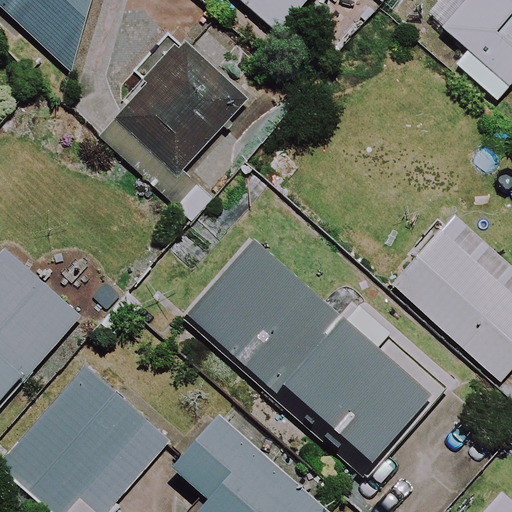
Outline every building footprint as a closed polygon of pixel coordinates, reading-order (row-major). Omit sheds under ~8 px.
[(0,0),(0,10),(71,78),(96,0),(0,0)] [(311,0),(236,0),(279,37),(311,0)] [(373,0),(382,8),(390,0),(373,0)] [(511,0),(466,0),(441,28),(509,90),(511,86),(511,0)] [(248,107),(184,49),(102,139),(131,166),(148,147),(183,178),(248,107)] [(511,270),(454,218),(392,286),(500,384),(511,370),(511,270)] [(344,327),(254,245),(188,318),(274,397),(281,389),(370,469),(430,403),(374,351),(389,335),(360,309),(344,327)] [(0,407),(76,323),(5,259),(0,264),(0,407)] [(107,511),(167,441),(84,371),(1,469),(51,511),(107,511)] [(205,511),(324,511),(218,420),(173,472),(211,505),(205,511)] [(511,511),(511,506),(501,497),(487,511),(511,511)]
